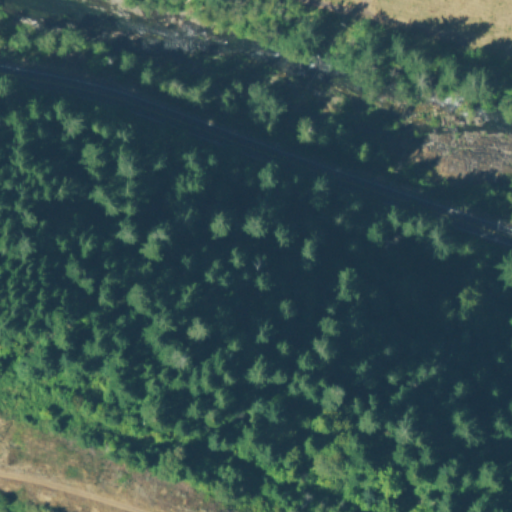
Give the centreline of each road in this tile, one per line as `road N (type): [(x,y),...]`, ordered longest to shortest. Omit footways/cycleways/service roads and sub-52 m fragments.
road 1 (tertiary): [(0,72),(148,105),(511,236)]
road 2 (track): [(135,511),(0,475)]
